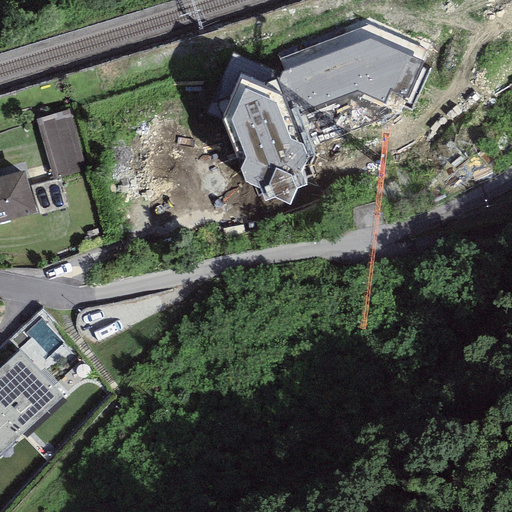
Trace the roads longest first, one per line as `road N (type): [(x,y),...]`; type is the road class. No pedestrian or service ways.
road 1 (residential): [(345,243),(64,299),(0,291)]
road 2 (unclassified): [(511,178),(419,224),(345,243)]
road 3 (unclassified): [(511,230),(371,254),(345,243)]
